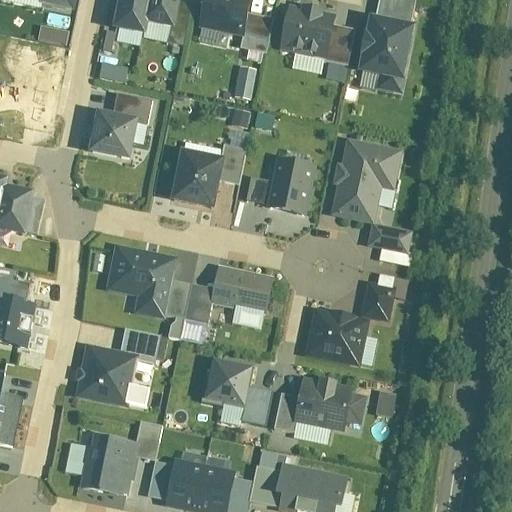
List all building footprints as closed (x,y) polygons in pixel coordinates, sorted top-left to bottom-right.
[(175,35),(182,0),(118,0),(111,33),(144,40),(146,29),(175,35)] [(266,0),(213,0),(208,32),(259,41),(266,0)] [(347,13),(298,4),(290,46),(340,54),(347,13)] [(416,27),(369,20),(360,88),(406,95),(416,27)] [(36,43),(65,48),(67,34),(39,29),(36,43)] [(98,67),(97,82),(124,84),(126,70),(98,67)] [(232,99),(249,103),(256,73),(239,69),(232,99)] [(151,121),(106,110),(95,155),(141,165),(151,121)] [(396,149),(356,140),(339,218),(378,227),(387,189),(396,149)] [(234,153),(190,145),(180,203),(224,210),(234,153)] [(413,153),(396,149),(387,189),(404,193),(413,153)] [(327,161),(282,154),(273,215),(318,221),(327,161)] [(43,185),(0,177),(0,251),(30,257),(43,185)] [(385,232),(382,253),(421,259),(425,239),(385,232)] [(190,261),(124,250),(117,289),(151,294),(183,300),(190,261)] [(286,279),(225,268),(217,313),(278,324),(286,279)] [(49,303),(1,294),(0,300),(0,346),(40,354),(49,303)] [(179,322),(183,300),(151,294),(147,316),(179,322)] [(382,323),(324,311),(315,356),(373,368),(382,323)] [(150,356),(96,347),(86,399),(141,408),(150,356)] [(256,374),(215,366),(207,408),(248,416),(256,374)] [(372,393),(315,383),(306,427),(363,438),(372,393)] [(29,393),(0,387),(0,473),(15,476),(29,393)] [(376,395),(375,417),(392,418),(394,396),(376,395)] [(144,449),(82,436),(69,494),(131,508),(144,449)] [(240,511),(248,471),(168,457),(158,511),(240,511)] [(353,511),(360,480),(293,467),(284,511),(353,511)]
